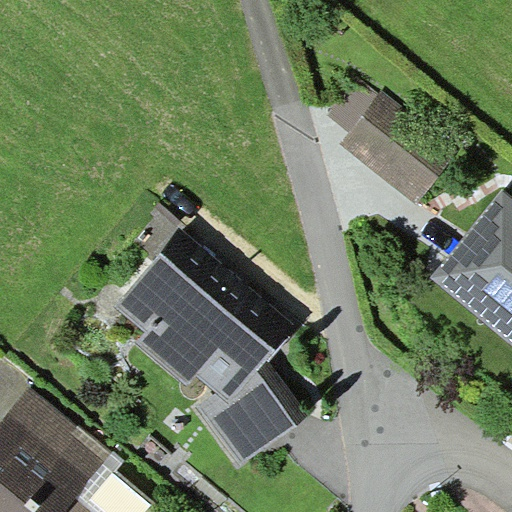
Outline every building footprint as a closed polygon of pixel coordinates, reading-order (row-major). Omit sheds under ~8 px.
[(350,133),(380,95),(358,78),(328,116),(350,133)] [(350,133),(341,144),(417,204),(459,151),(383,91),(380,95),(350,133)] [(511,196),(504,190),(432,277),(511,343),(511,196)] [(154,261),(181,230),(185,225),(159,203),(151,212),(156,216),(133,243),(154,261)] [(196,376),(219,394),(194,410),(237,468),(307,418),(268,362),(297,328),(181,230),(154,261),(115,308),(146,334),(137,343),(188,386),(196,376)] [(29,387),(0,423),(0,511),(95,511),(77,497),(113,453),(29,387)] [(123,462),(113,453),(77,497),(95,511),(151,511),(158,503),(117,469),(123,462)]
